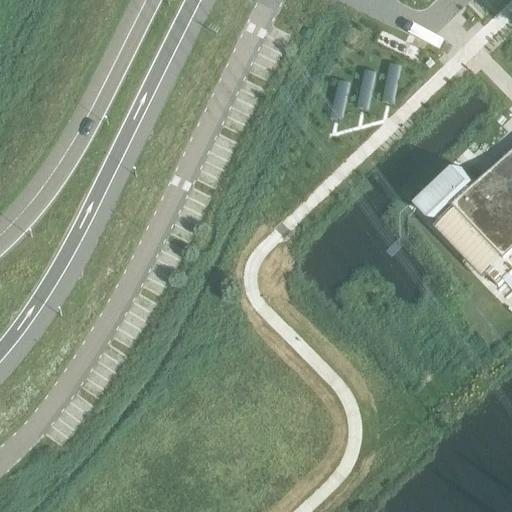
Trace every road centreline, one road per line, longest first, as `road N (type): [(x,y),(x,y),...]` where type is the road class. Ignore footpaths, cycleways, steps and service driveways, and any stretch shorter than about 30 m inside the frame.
road 1 (unclassified): [(272,0),(125,295),(83,366),(0,463)]
road 2 (motorway): [(0,352),(72,245),(194,0)]
road 3 (motorway): [(155,0),(93,123),(0,247)]
